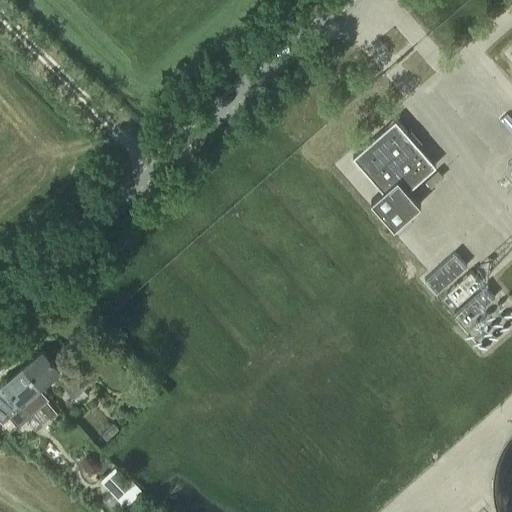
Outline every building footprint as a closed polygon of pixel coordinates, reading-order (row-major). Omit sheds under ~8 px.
[(407,132),(395,119),(352,156),(382,191),(371,201),(394,227),(421,204),(408,189),(436,165),(418,145),(421,142),(411,130),(407,132)] [(511,158),(503,173),(506,177),(499,183),(507,192),(511,187),(511,158)] [(436,292),(466,265),(454,252),(424,279),(436,292)] [(457,303),(481,282),(470,270),(446,291),(457,303)] [(464,324),(494,297),(483,286),(453,312),(464,324)] [(40,384),(60,368),(43,349),(23,365),(40,384)] [(3,383),(30,414),(40,406),(46,400),(47,399),(37,387),(40,384),(23,365),(3,383)] [(78,403),(87,395),(82,388),(89,382),(80,372),(64,385),(74,396),(73,397),(78,403)] [(17,425),(30,414),(2,383),(0,384),(0,417),(3,420),(8,415),(17,425)] [(46,400),(40,406),(50,418),(57,413),(46,400)] [(106,441),(119,429),(113,423),(101,435),(106,441)] [(116,465),(100,480),(110,491),(120,501),(121,502),(124,499),(127,502),(140,490),(116,465)]
